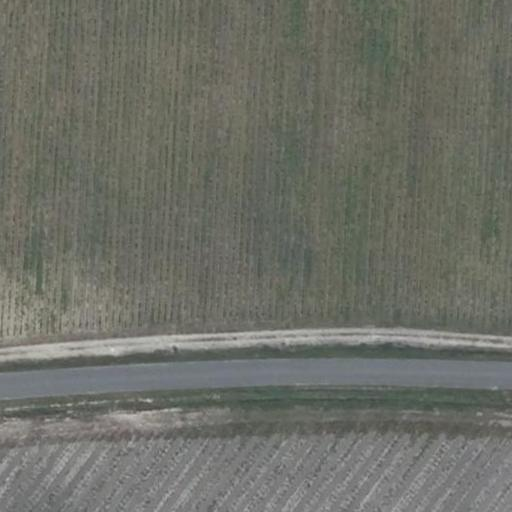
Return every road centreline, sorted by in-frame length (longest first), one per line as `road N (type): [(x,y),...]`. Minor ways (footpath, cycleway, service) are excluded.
road 1 (unclassified): [(0,408),(321,373),(511,381)]
road 2 (track): [(511,344),(369,337),(0,354)]
